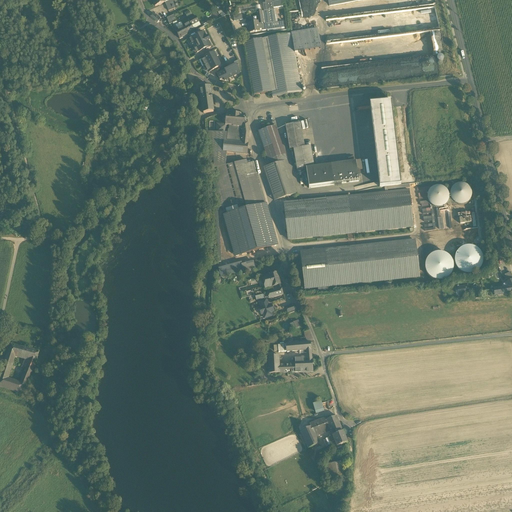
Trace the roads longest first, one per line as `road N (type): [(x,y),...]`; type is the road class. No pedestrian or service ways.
road 1 (unclassified): [(321,355),(293,288),(251,107)]
road 2 (track): [(511,397),(347,422),(354,477),(345,511)]
road 3 (residential): [(251,107),(470,81)]
road 4 (track): [(511,335),(321,355)]
road 5 (tertiary): [(511,249),(470,81)]
road 6 (residential): [(139,0),(150,23),(179,43),(194,73),(235,89),(246,108)]
road 7 (track): [(45,238),(82,222),(170,151)]
